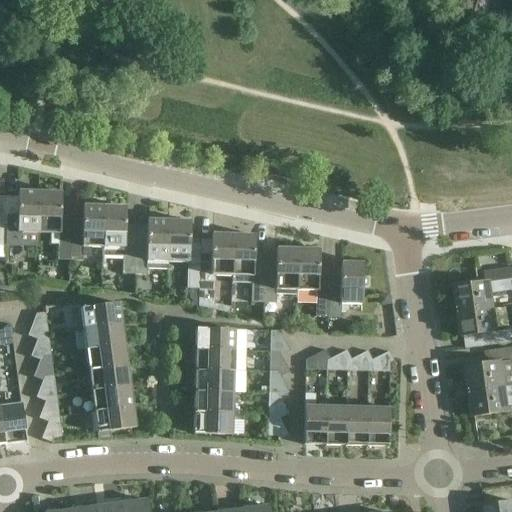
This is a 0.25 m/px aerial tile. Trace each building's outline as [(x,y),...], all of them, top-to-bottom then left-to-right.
[(5,247),(38,248),(39,233),(38,233),(39,192),(18,192),(18,216),(6,215),(5,247)] [(57,261),(69,261),(70,230),(59,229),(60,193),(39,192),(38,233),(39,233),(49,234),(49,246),(57,246),(57,261)] [(69,261),(82,261),(82,258),(91,258),(91,247),(102,248),(103,207),(82,206),(81,230),(70,230),(69,261)] [(121,276),(133,276),(134,245),(124,245),(125,207),(103,207),(102,248),(101,258),(122,258),(121,276)] [(133,276),(146,276),(146,270),(167,271),(167,262),(166,262),(168,221),(146,221),(145,245),(134,245),(133,276)] [(191,308),(197,309),(199,258),(188,257),(189,222),(168,221),(166,262),(167,262),(186,263),(186,290),(188,290),(188,300),(191,302),(191,308)] [(197,309),(229,314),(230,307),(214,304),(215,276),(231,277),(232,235),(211,235),(210,258),(199,258),(197,309)] [(232,235),(231,277),(231,284),(251,285),(250,304),(262,304),(263,272),(252,272),(253,236),(232,235)] [(263,272),(262,304),(275,304),(275,295),(295,295),(297,249),(276,249),(275,272),(263,272)] [(295,295),(295,299),(315,299),(315,318),(327,318),(328,287),(317,287),(318,250),(297,249),(295,295)] [(327,318),(340,319),(340,313),(346,313),(348,311),(349,305),(361,305),(362,263),(339,263),(339,288),(328,287),(327,318)] [(453,286),(457,312),(494,307),(492,294),(511,291),(511,269),(486,273),(487,282),(453,286)] [(80,308),(83,329),(122,324),(119,304),(80,308)] [(494,307),(457,312),(460,337),(464,337),(465,348),(510,342),(509,330),(497,331),(494,307)] [(28,337),(36,340),(37,335),(48,334),(45,313),(35,315),(28,337)] [(0,346),(13,344),(12,335),(14,332),(8,324),(0,329),(0,346)] [(83,329),(85,349),(125,345),(122,324),(83,329)] [(195,350),(233,351),(234,330),(195,329),(195,350)] [(278,353),(281,357),(290,352),(280,332),(270,332),(269,352),(278,353)] [(30,357),(39,361),(39,360),(41,355),(51,354),(48,334),(37,335),(36,340),(37,340),(30,357)] [(85,349),(88,370),(127,366),(125,345),(85,349)] [(465,367),(469,392),(511,386),(511,348),(480,352),(482,365),(465,367)] [(194,371),(233,372),(233,351),(195,350),(194,371)] [(305,370),(326,371),(326,361),(329,358),(330,358),(325,350),(305,360),(305,370)] [(326,371),(347,371),(347,361),(351,359),(346,351),(330,359),(330,358),(329,358),(326,361),(326,371)] [(347,371),(368,372),(368,364),(371,361),(372,360),(367,351),(351,359),(347,361),(347,371)] [(280,376),(281,378),(289,373),(281,357),(278,353),(269,352),(269,373),(277,373),(280,376)] [(368,372),(389,372),(389,364),(393,362),(388,352),(372,360),(371,361),(368,364),(368,372)] [(33,378),(42,382),(42,381),(42,377),(53,376),(51,354),(41,355),(39,360),(39,361),(40,361),(33,378)] [(88,370),(91,391),(130,386),(127,366),(88,370)] [(194,392),(232,393),(233,372),(194,371),(194,392)] [(280,398),(289,394),(281,378),(280,376),(277,373),(269,373),(268,394),(278,394),(280,398)] [(36,399),(45,402),(46,397),(56,396),(53,376),(42,377),(42,381),(42,382),(36,399)] [(91,391),(93,412),(132,407),(130,386),(91,391)] [(511,404),(511,386),(469,392),(472,418),(509,412),(508,405),(511,404)] [(193,412),(232,413),(232,393),(194,392),(193,412)] [(279,419),(280,419),(288,415),(280,398),(278,394),(268,394),(268,414),(277,414),(279,419)] [(303,445),(324,445),(325,407),(324,407),(324,406),(314,406),(315,395),(304,395),(304,406),(303,445)] [(38,419),(47,423),(49,418),(59,417),(56,396),(46,397),(45,402),(38,419)] [(0,406),(0,413),(4,445),(26,442),(21,404),(0,406)] [(324,445),(345,446),(346,407),(324,406),(324,407),(325,407),(324,445)] [(93,412),(96,433),(135,428),(132,407),(93,412)] [(345,446),(366,447),(367,408),(346,407),(345,446)] [(366,447),(387,447),(388,408),(367,408),(366,447)] [(232,413),(193,412),(192,434),(231,435),(232,413)] [(276,437),(278,442),(288,436),(280,419),(279,419),(277,414),(268,414),(267,437),(276,437)] [(41,440),(51,444),(52,439),(62,438),(59,417),(49,418),(47,423),(48,423),(41,440)] [(147,511),(146,501),(120,504),(121,511),(147,511)] [(511,511),(511,503),(483,507),(484,511),(511,511)]
